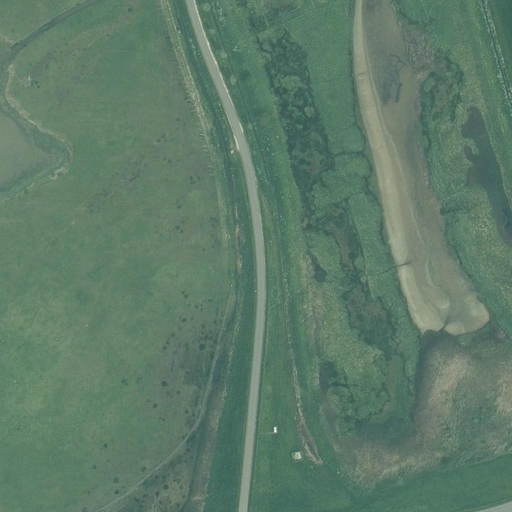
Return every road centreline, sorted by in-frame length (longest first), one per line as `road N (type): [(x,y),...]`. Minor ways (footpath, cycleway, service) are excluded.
road 1 (unclassified): [(246,511),(261,233),(196,0)]
road 2 (track): [(310,456),(291,411),(276,242),(250,174)]
